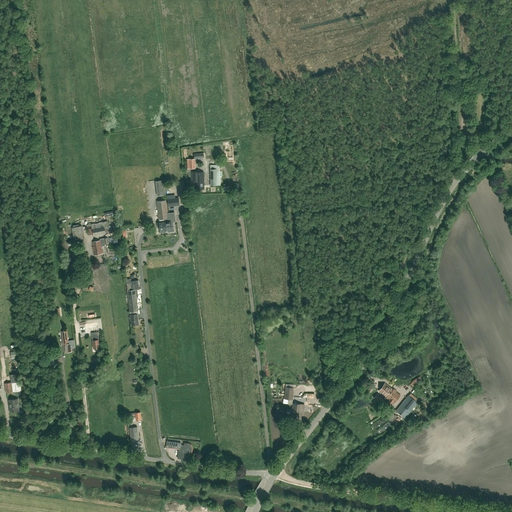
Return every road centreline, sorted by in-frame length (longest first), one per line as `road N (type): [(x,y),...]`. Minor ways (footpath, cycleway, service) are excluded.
road 1 (tertiary): [(274,474),(381,334),(453,184),(511,130)]
road 2 (track): [(270,473),(240,211),(224,167)]
road 3 (unclassified): [(274,474),(0,435)]
road 4 (track): [(489,511),(274,474)]
road 5 (track): [(90,449),(75,314),(91,259),(88,239)]
